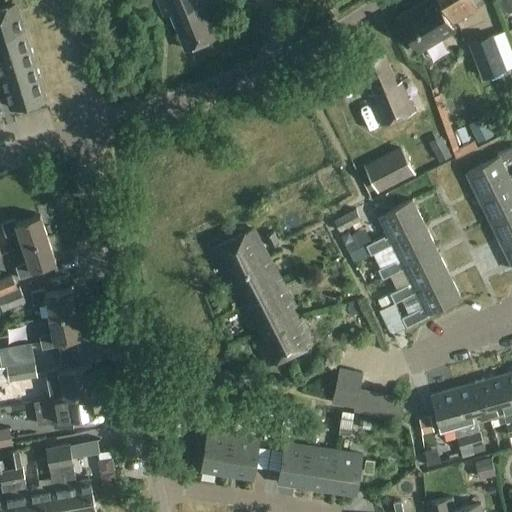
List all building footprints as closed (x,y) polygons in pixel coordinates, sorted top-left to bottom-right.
[(156,0),(163,18),(170,15),(184,50),(216,37),(206,14),(212,11),(207,0),(156,0)] [(417,51),(451,31),(432,0),(424,0),(396,17),(417,51)] [(435,0),(450,24),(475,9),(469,0),(435,0)] [(507,14),(511,11),(511,0),(502,0),(501,1),(507,14)] [(46,98),(25,30),(17,4),(0,8),(0,101),(8,99),(11,109),(46,98)] [(491,34),(468,43),(482,78),(505,69),(491,34)] [(108,43),(111,54),(120,52),(116,41),(108,43)] [(381,126),(415,112),(409,98),(408,99),(401,81),(397,83),(384,52),(361,62),(374,92),(368,95),(381,126)] [(470,124),(479,142),(492,135),(483,117),(470,124)] [(400,146),(363,165),(377,193),(414,174),(400,146)] [(433,152),(438,162),(451,156),(446,146),(433,152)] [(464,173),(476,197),(511,180),(510,177),(501,161),(504,159),(506,162),(511,158),(511,146),(497,154),(498,156),(464,173)] [(511,180),(476,197),(488,221),(511,209),(511,176),(510,177),(511,180)] [(371,255),(392,244),(391,241),(425,225),(413,200),(379,216),(389,236),(385,238),(384,236),(366,245),(371,255)] [(339,232),(361,220),(355,209),(333,220),(339,232)] [(511,209),(488,221),(500,246),(511,239),(511,209)] [(18,232),(23,247),(47,239),(40,215),(15,223),(14,219),(1,223),(5,236),(18,232)] [(383,279),(404,268),(403,265),(437,249),(425,225),(391,241),(392,244),(400,260),(397,262),(396,260),(378,269),(383,279)] [(211,249),(225,277),(267,256),(253,230),(211,249)] [(274,232),(264,236),(269,248),(279,243),(274,232)] [(47,239),(23,247),(28,262),(15,267),(19,279),(32,275),(31,271),(55,263),(47,239)] [(511,239),(500,246),(511,269),(511,239)] [(354,263),(371,255),(366,245),(349,253),(354,263)] [(394,303),(416,292),(415,289),(448,273),(437,249),(403,265),(404,268),(412,284),(409,286),(408,284),(390,293),(390,294),(394,303)] [(242,288),(249,301),(282,285),(267,256),(225,277),(233,293),(242,288)] [(427,313),(460,297),(448,273),(415,289),(416,292),(424,308),(420,310),(420,308),(401,317),(406,327),(429,316),(427,313)] [(0,294),(19,287),(14,276),(0,281),(0,294)] [(260,323),(263,329),(275,323),(293,314),(290,309),(295,307),(282,285),(249,301),(239,305),(250,328),(260,323)] [(0,304),(2,311),(25,302),(19,287),(0,294),(0,304)] [(46,303),(49,318),(75,313),(70,288),(45,293),(44,289),(30,292),(33,304),(46,303)] [(377,300),(381,309),(394,303),(390,294),(377,300)] [(75,313),(49,318),(52,333),(39,336),(41,349),(55,347),(54,343),(79,338),(75,313)] [(275,323),(289,354),(314,343),(301,319),(297,321),(293,314),(275,323)] [(268,364),(289,354),(275,323),(263,329),(266,335),(256,340),(268,364)] [(361,331),(359,343),(374,346),(376,334),(361,331)] [(31,342),(0,347),(0,356),(2,366),(34,360),(31,342)] [(327,363),(323,355),(314,359),(318,367),(327,363)] [(7,368),(9,380),(37,376),(35,362),(7,366),(7,368)] [(61,380),(63,395),(89,391),(84,366),(59,371),(59,367),(45,369),(47,382),(61,380)] [(0,381),(9,380),(7,368),(0,368),(0,381)] [(336,386),(360,391),(360,389),(364,373),(340,368),(336,386)] [(210,370),(210,390),(236,391),(237,370),(210,370)] [(511,370),(502,374),(511,408),(511,370)] [(511,408),(502,374),(478,381),(489,419),(503,415),(509,437),(511,436),(511,408)] [(478,381),(454,387),(471,448),(483,445),(477,423),(489,419),(478,381)] [(355,409),(360,391),(336,386),(332,404),(355,409)] [(454,387),(430,394),(441,433),(454,429),(462,456),(462,457),(473,454),(473,453),(471,448),(454,387)] [(370,417),(375,392),(360,389),(360,391),(355,409),(354,414),(370,417)] [(50,398),(53,413),(55,422),(55,426),(73,423),(73,419),(93,415),(89,391),(63,395),(64,396),(50,398)] [(385,420),(391,395),(375,392),(370,417),(385,420)] [(391,395),(385,420),(400,423),(406,398),(391,395)] [(172,421),(180,420),(184,417),(184,413),(197,413),(197,405),(181,406),(172,406),(172,421)] [(261,415),(261,413),(262,407),(250,405),(248,411),(248,414),(260,416),(261,415)] [(224,415),(236,417),(237,409),(225,407),(224,415)] [(273,434),(286,436),(290,409),(278,407),(273,434)] [(247,419),(248,414),(248,411),(237,409),(236,417),(247,419)] [(37,416),(38,425),(55,422),(53,413),(37,416)] [(300,426),(312,428),(313,420),(302,418),(300,426)] [(352,420),(341,418),(338,433),(349,435),(352,420)] [(323,431),(325,423),(313,420),(312,428),(323,431)] [(0,445),(13,443),(10,427),(0,429),(0,445)] [(207,430),(200,470),(227,474),(233,435),(233,434),(207,430)] [(259,439),(233,435),(227,474),(254,478),(259,439)] [(57,446),(69,511),(96,511),(90,479),(77,481),(73,458),(99,453),(97,440),(69,445),(69,444),(57,446)] [(283,442),(277,482),(303,486),(304,486),(310,446),(309,446),(283,442)] [(52,485),(39,487),(43,511),(69,511),(57,446),(46,448),(52,485)] [(310,446),(304,486),(330,490),(336,450),(310,446)] [(11,468),(21,466),(17,449),(7,451),(11,468)] [(362,454),(336,450),(330,490),(356,494),(362,454)] [(97,459),(99,472),(114,470),(112,457),(97,459)] [(475,461),(478,474),(485,472),(486,476),(494,474),(490,458),(475,461)] [(0,511),(17,511),(10,470),(1,471),(0,465),(0,478),(3,494),(0,494),(0,511)] [(10,470),(17,511),(43,511),(39,487),(27,489),(23,467),(10,470)] [(114,471),(100,474),(103,491),(117,489),(114,471)] [(450,498),(425,503),(426,511),(483,511),(481,501),(453,508),(450,498)] [(393,502),(395,511),(402,511),(400,500),(393,502)]
